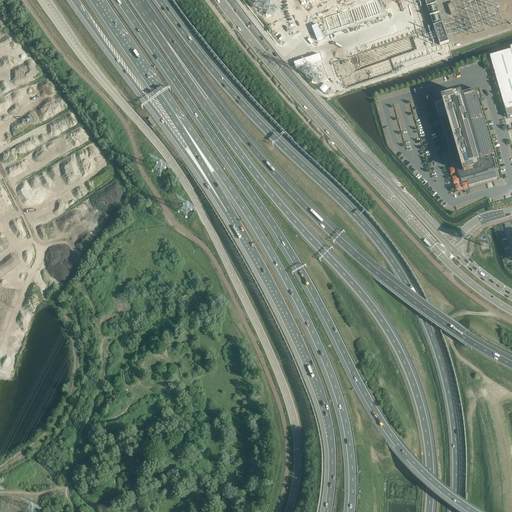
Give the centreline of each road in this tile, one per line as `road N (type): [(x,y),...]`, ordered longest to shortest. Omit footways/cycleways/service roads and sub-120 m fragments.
road 1 (motorway): [(119,0),(276,231),(385,428),(422,474),(469,511)]
road 2 (motorway): [(453,511),(452,401),(436,341),(404,276),(350,209),(220,80),(159,0)]
road 3 (motorway): [(428,511),(426,432),(394,341),(235,148),(153,20)]
road 4 (motorway): [(511,365),(415,304),(332,233),(257,155),(153,20)]
road 5 (motorway): [(172,117),(263,238),(316,339),(342,405),(351,511)]
road 6 (secondary): [(218,0),(442,257)]
road 7 (secondary): [(450,248),(233,0)]
road 8 (motorway): [(229,209),(283,304),(325,408),(328,511)]
road 9 (motorway): [(74,0),(229,209)]
road 10 (track): [(0,376),(22,287),(22,225),(0,182)]
road 11 (unknown): [(295,43),(318,38),(335,72),(346,76),(426,50),(424,24)]
road 12 (motorway): [(93,0),(172,117)]
